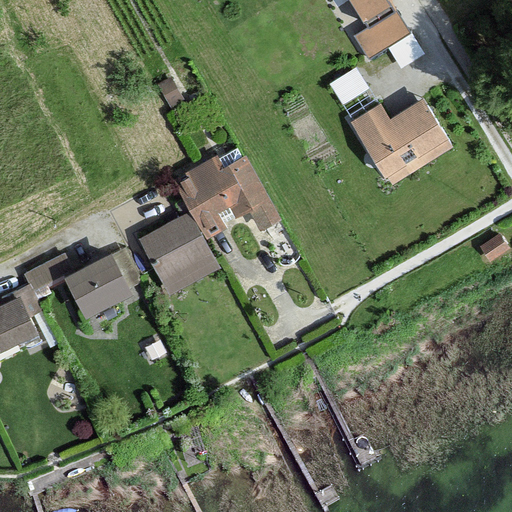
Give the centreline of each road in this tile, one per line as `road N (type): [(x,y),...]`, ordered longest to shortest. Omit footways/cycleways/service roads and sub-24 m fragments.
road 1 (track): [(343,302),(511,205)]
road 2 (track): [(343,302),(295,327),(264,268)]
